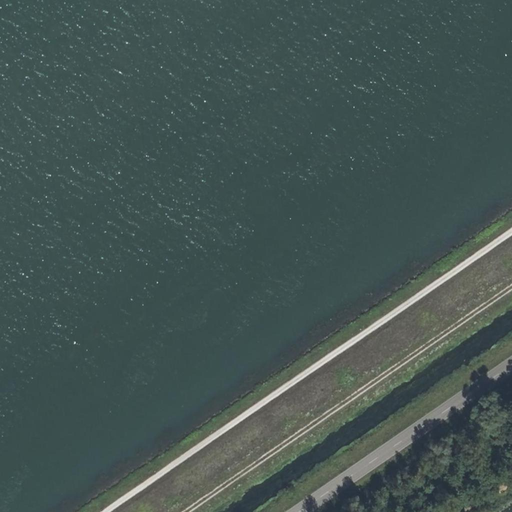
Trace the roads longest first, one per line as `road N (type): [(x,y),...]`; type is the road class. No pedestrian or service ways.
road 1 (track): [(511,230),(107,511)]
road 2 (track): [(511,290),(193,511)]
road 3 (tertiary): [(511,364),(299,511)]
